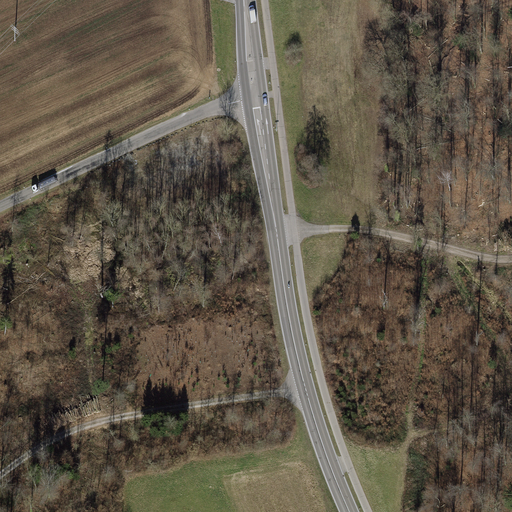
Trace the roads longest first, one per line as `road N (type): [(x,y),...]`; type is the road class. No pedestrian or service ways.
road 1 (primary): [(257,96),(296,353),(349,511)]
road 2 (track): [(0,473),(70,430),(305,387)]
road 3 (secondary): [(0,204),(257,96)]
road 4 (track): [(276,230),(372,230),(511,258)]
